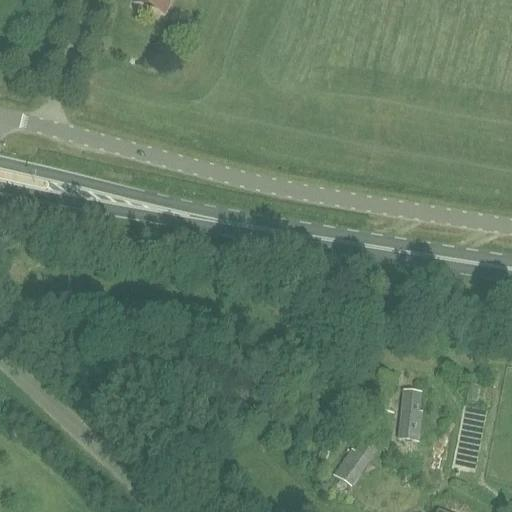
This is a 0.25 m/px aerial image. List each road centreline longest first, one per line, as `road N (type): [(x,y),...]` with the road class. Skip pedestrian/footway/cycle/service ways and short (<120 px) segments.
road 1 (unclassified): [(511,229),(282,191),(0,118)]
road 2 (primary): [(511,270),(180,215),(0,175)]
road 3 (unclassified): [(164,511),(0,357)]
